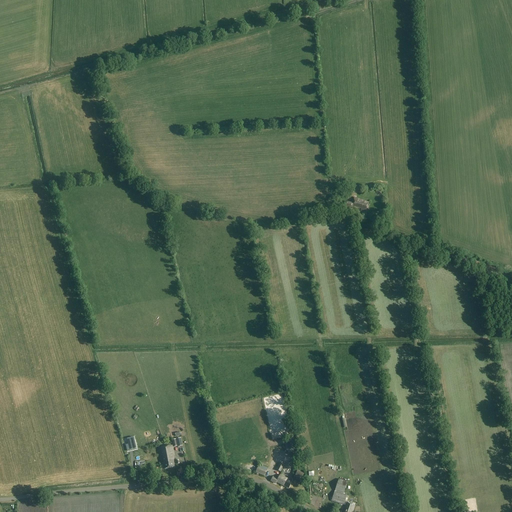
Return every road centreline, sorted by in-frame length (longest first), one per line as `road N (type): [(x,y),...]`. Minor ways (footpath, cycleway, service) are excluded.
road 1 (unclassified): [(0,499),(238,477),(270,485),(313,511)]
road 2 (track): [(511,277),(388,229)]
